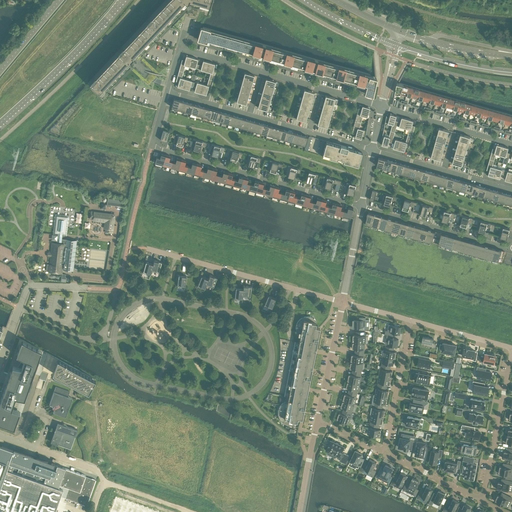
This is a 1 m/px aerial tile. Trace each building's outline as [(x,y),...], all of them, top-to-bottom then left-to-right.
[(167,0),(90,83),(92,85),(102,94),(128,67),(148,85),(151,81),(153,83),(157,78),(156,77),(159,73),(140,54),(184,7),(187,3),(187,2),(188,2),(193,5),(208,9),(209,9),(211,0),(167,0)] [(201,26),(199,33),(201,34),(199,40),(366,88),(364,92),(373,95),(377,77),(201,26)] [(182,59),(179,70),(183,71),(185,65),(189,66),(192,57),(186,56),(185,60),(182,59)] [(198,59),(192,57),(189,66),(198,69),(199,64),(196,64),(198,59)] [(206,71),(209,62),(203,60),(202,65),(199,64),(198,69),(206,71)] [(215,64),(209,62),(206,71),(210,72),(209,79),(213,80),(216,69),(213,68),(215,64)] [(183,88),(186,79),(182,78),(183,71),(179,70),(176,81),(179,82),(177,86),(183,88)] [(244,72),(243,78),(252,81),(254,75),(244,72)] [(186,79),(183,88),(189,90),(190,85),(193,86),(194,81),(196,76),(192,74),(191,80),(186,79)] [(251,87),(252,81),(243,78),(241,84),(251,87)] [(266,78),(264,84),(274,87),(275,81),(266,78)] [(213,80),(209,79),(207,85),(203,84),(200,93),(206,94),(207,90),(210,91),(213,80)] [(200,93),(203,84),(194,81),(193,86),(195,86),(194,91),(200,93)] [(401,94),(403,84),(398,83),(397,83),(395,92),(401,94)] [(249,92),(251,87),(241,84),(240,90),(249,92)] [(272,93),(274,87),(264,84),(262,90),(272,93)] [(406,95),(409,86),(403,84),(401,94),(406,95)] [(412,97),(415,88),(409,86),(406,95),(412,97)] [(418,98),(420,89),(415,88),(412,97),(418,98)] [(304,89),(302,95),(312,98),(314,92),(304,89)] [(424,100),(426,91),(420,89),(418,98),(424,100)] [(248,98),(249,92),(240,90),(238,95),(248,98)] [(270,98),(272,93),(262,90),(261,96),(270,98)] [(429,102),(432,93),(426,91),(424,100),(429,102)] [(435,103),(438,94),(432,93),(429,102),(435,103)] [(441,105),(444,96),(438,94),(435,103),(441,105)] [(246,104),(248,98),(238,95),(236,101),(246,104)] [(310,104),(312,98),(302,95),(301,101),(310,104)] [(325,95),(323,102),(333,104),(335,98),(325,95)] [(269,104),(270,98),(261,96),(259,101),(269,104)] [(447,107),(449,98),(444,96),(441,105),(447,107)] [(171,107),(178,109),(180,100),(174,98),(171,107)] [(453,108),(455,99),(449,98),(447,107),(453,108)] [(458,110),(461,101),(455,99),(453,108),(458,110)] [(187,102),(180,100),(178,109),(184,111),(187,102)] [(267,110),(269,104),(259,101),(257,107),(267,110)] [(309,110),(310,104),(301,101),(299,107),(309,110)] [(464,112),(467,103),(461,101),(458,110),(464,112)] [(193,104),(187,102),(184,111),(191,112),(193,104)] [(332,110),(333,104),(323,102),(322,107),(332,110)] [(470,113),(473,104),(467,103),(464,112),(470,113)] [(199,106),(193,104),(191,112),(197,114),(199,106)] [(476,115),(478,106),(473,104),(470,113),(476,115)] [(206,107),(199,106),(197,114),(203,116),(206,107)] [(360,108),(358,108),(355,120),(361,122),(362,116),(369,117),(370,111),(369,111),(370,108),(363,106),(363,109),(360,108)] [(482,117),(484,107),(478,106),(476,115),(482,117)] [(212,109),(206,107),(203,116),(210,118),(212,109)] [(307,115),(309,110),(299,107),(297,113),(307,115)] [(330,116),(332,110),(322,107),(320,113),(330,116)] [(487,118),(490,109),(484,107),(482,117),(487,118)] [(218,111),(212,109),(210,118),(216,120),(218,111)] [(493,120),(496,111),(490,109),(487,118),(493,120)] [(225,113),(218,111),(216,120),(222,121),(225,113)] [(499,122),(502,112),(496,111),(493,120),(499,122)] [(505,123),(507,114),(502,112),(499,122),(505,123)] [(231,115),(225,113),(222,121),(229,123),(231,115)] [(306,121),(307,115),(297,113),(296,118),(306,121)] [(328,121),(330,116),(320,113),(319,119),(328,121)] [(390,117),(386,116),(385,122),(392,124),(390,130),(395,132),(397,125),(398,121),(395,120),(397,116),(391,114),(390,117)] [(237,116),(231,115),(229,123),(235,125),(237,116)] [(244,118),(237,116),(235,125),(241,127),(244,118)] [(405,128),(408,119),(402,117),(401,122),(398,121),(397,125),(405,128)] [(250,120),(244,118),(241,127),(248,129),(250,120)] [(327,127),(328,121),(319,119),(317,124),(327,127)] [(414,120),(408,119),(405,128),(409,129),(408,135),(412,137),(415,126),(412,125),(414,120)] [(257,122),(250,120),(248,129),(254,131),(257,122)] [(361,122),(355,120),(351,133),(356,134),(355,137),(361,139),(362,135),(365,136),(366,130),(359,128),(361,122)] [(263,124),(257,122),(254,131),(260,132),(263,124)] [(269,126),(263,124),(260,132),(267,134),(269,126)] [(276,127),(269,126),(267,134),(273,136),(276,127)] [(282,129),(276,127),(273,136),(279,138),(282,129)] [(439,128),(438,134),(447,136),(449,131),(439,128)] [(288,131),(282,129),(279,138),(286,140),(288,131)] [(170,132),(163,130),(160,140),(167,142),(170,132)] [(395,132),(390,130),(389,137),(383,135),(381,141),(383,141),(382,145),(388,146),(389,142),(392,142),(393,138),(395,132)] [(295,133),(288,131),(286,140),(292,141),(295,133)] [(301,135),(295,133),(292,141),(299,143),(301,135)] [(187,142),(189,138),(181,135),(181,136),(178,135),(176,134),(173,143),(176,144),(182,146),(184,141),(187,142)] [(446,142),(447,136),(438,134),(436,139),(446,142)] [(461,134),(459,140),(469,143),(470,137),(461,134)] [(308,137),(301,135),(299,143),(305,145),(308,137)] [(409,148),(412,137),(408,135),(406,142),(402,140),(399,150),(405,151),(406,147),(409,148)] [(399,150),(402,140),(393,138),(392,142),(394,143),(393,148),(399,150)] [(198,141),(196,140),(193,139),(191,148),(193,149),(199,151),(201,146),(205,147),(206,143),(198,140),(198,141)] [(444,148),(446,142),(436,139),(434,145),(444,148)] [(467,148),(469,143),(459,140),(457,145),(467,148)] [(354,149),(326,141),(322,155),(358,165),(362,152),(354,150),(354,149)] [(503,146),(497,144),(496,149),(493,148),(490,159),(494,160),(496,154),(500,155),(503,146)] [(216,146),(214,145),(211,154),(218,156),(219,151),(223,152),(224,148),(217,145),(216,146)] [(442,154),(444,148),(434,145),(433,151),(442,154)] [(465,154),(467,148),(457,145),(456,151),(465,154)] [(509,148),(503,146),(500,155),(505,156),(503,162),(507,164),(508,161),(509,157),(510,153),(507,152),(509,148)] [(235,151),(232,150),(230,150),(227,159),(230,159),(230,160),(236,161),(238,156),(239,156),(239,157),(241,158),(243,153),(235,151)] [(441,159),(442,154),(433,151),(431,156),(441,159)] [(464,160),(465,154),(456,151),(454,157),(464,160)] [(163,165),(166,154),(161,153),(160,157),(156,156),(155,163),(163,165)] [(170,167),(172,161),(169,160),(170,156),(166,154),(163,165),(170,167)] [(253,156),(251,155),(250,156),(248,155),(245,164),(248,165),(254,167),(256,162),(260,163),(261,158),(253,156)] [(379,157),(377,166),(383,168),(386,159),(379,157)] [(462,165),(464,160),(454,157),(452,163),(462,165)] [(178,169),(181,159),(177,158),(175,162),(172,161),(170,167),(178,169)] [(186,172),(188,165),(185,164),(186,160),(181,159),(178,169),(186,172)] [(392,161),(386,159),(383,168),(390,169),(392,161)] [(494,160),(490,159),(487,170),(489,170),(488,175),(494,177),(497,168),(492,166),(494,160)] [(281,169),(282,164),(275,162),(274,162),(272,162),(269,161),(267,170),(269,171),(276,173),(277,168),(281,169)] [(398,163),(392,161),(390,169),(396,171),(398,163)] [(194,174),(197,163),(192,162),(191,166),(188,165),(186,172),(194,174)] [(202,176),(203,170),(200,169),(201,165),(197,163),(194,174),(202,176)] [(405,164),(398,163),(396,171),(402,173),(405,164)] [(411,166),(405,164),(402,173),(409,175),(411,166)] [(209,178),(212,168),(208,166),(207,171),(203,170),(202,176),(209,178)] [(288,176),(294,178),(297,168),(293,167),(290,167),(288,166),(285,175),(288,176)] [(417,168),(411,166),(409,175),(415,177),(417,168)] [(217,181),(219,174),(216,173),(217,169),(212,168),(209,178),(217,181)] [(424,170),(417,168),(415,177),(421,178),(424,170)] [(504,174),(505,170),(497,168),(494,177),(500,178),(501,174),(504,174)] [(430,172),(424,170),(421,178),(428,180),(430,172)] [(225,183),(228,172),(223,171),(222,175),(219,174),(217,181),(225,183)] [(233,185),(235,179),(231,178),(233,173),(228,172),(225,183),(233,185)] [(315,174),(309,172),(306,181),(312,183),(314,177),(315,174)] [(436,173),(430,172),(428,180),(434,182),(436,173)] [(443,175),(436,173),(434,182),(440,184),(443,175)] [(241,187),(244,177),(239,175),(238,180),(235,179),(233,185),(241,187)] [(449,177),(443,175),(440,184),(447,186),(449,177)] [(330,188),(333,179),(327,177),(324,176),(322,186),(324,186),(324,187),(330,188)] [(248,189),(250,183),(247,182),(248,178),(244,177),(241,187),(248,189)] [(456,179),(449,177),(447,186),(453,187),(456,179)] [(462,181),(456,179),(453,187),(459,189),(462,181)] [(256,192),(259,181),(255,180),(253,184),(250,183),(248,189),(256,192)] [(264,194),(266,188),(262,187),(264,182),(259,181),(256,192),(264,194)] [(468,182),(462,181),(459,189),(466,191),(468,182)] [(475,184),(468,182),(466,191),(472,193),(475,184)] [(346,192),(346,193),(353,195),(355,185),(349,183),(349,184),(346,184),(344,191),(346,192)] [(272,196),(275,185),(270,184),(269,189),(266,188),(264,194),(272,196)] [(481,186),(475,184),(472,193),(478,195),(481,186)] [(279,198),(281,192),(278,191),(279,187),(275,185),(272,196),(279,198)] [(487,188),(481,186),(478,195),(485,197),(487,188)] [(494,190),(487,188),(485,197),(491,198),(494,190)] [(287,200),(290,190),(286,189),(284,193),(281,192),(279,198),(287,200)] [(295,203),(297,196),(294,196),(295,191),(290,190),(287,200),(295,203)] [(500,191),(494,190),(491,198),(497,200),(500,191)] [(506,193),(500,191),(497,200),(504,202),(506,193)] [(303,205),(306,194),(301,193),(300,197),(297,196),(295,203),(303,205)] [(311,207),(312,201),(309,200),(310,196),(306,194),(303,205),(311,207)] [(386,195),(384,194),(382,202),(384,203),(384,204),(390,205),(392,200),(396,201),(397,197),(387,194),(386,195)] [(318,209),(321,199),(317,197),(316,202),(312,201),(311,207),(318,209)] [(326,212),(328,205),(325,204),(326,200),(321,199),(318,209),(326,212)] [(415,202),(405,199),(402,209),(408,211),(410,206),(414,207),(415,204),(415,202)] [(334,214),(337,203),(332,202),(331,206),(328,205),(326,212),(334,214)] [(342,216),(344,210),(340,209),(342,205),(337,203),(334,214),(342,216)] [(432,212),(433,207),(423,204),(423,205),(421,204),(418,213),(420,214),(427,216),(428,211),(432,212)] [(347,211),(344,210),(342,216),(350,218),(353,208),(348,206),(347,211)] [(442,220),(448,222),(450,217),(454,218),(455,213),(445,210),(442,220)] [(115,214),(91,211),(90,218),(105,220),(107,222),(105,232),(112,233),(115,214)] [(375,214),(368,212),(365,223),(372,225),(375,214)] [(382,216),(375,214),(372,225),(379,227),(380,225),(379,225),(380,222),(381,222),(382,216)] [(473,219),(463,216),(460,215),(458,224),(460,225),(466,227),(468,222),(472,223),(473,219)] [(56,243),(61,243),(61,239),(62,233),(65,234),(66,217),(56,216),(54,233),(57,233),(56,243)] [(389,217),(382,216),(381,222),(380,222),(379,225),(380,225),(379,227),(386,229),(389,217)] [(396,219),(389,217),(386,229),(392,230),(393,229),(393,228),(394,225),(396,219)] [(402,221),(396,219),(394,225),(393,228),(393,229),(392,230),(399,232),(402,221)] [(481,221),(478,220),(476,230),(478,230),(478,231),(485,232),(487,223),(481,221)] [(409,223),(402,221),(399,232),(406,234),(406,232),(407,229),(409,223)] [(101,233),(102,223),(92,223),(91,233),(101,233)] [(415,225),(409,223),(407,229),(406,232),(406,234),(412,236),(415,225)] [(422,227),(415,225),(412,236),(419,238),(419,236),(420,233),(422,227)] [(429,229),(422,227),(420,233),(419,236),(419,238),(426,240),(429,229)] [(503,228),(501,227),(498,236),(501,237),(507,239),(510,229),(503,227),(503,228)] [(438,232),(429,229),(426,240),(435,243),(438,232)] [(448,234),(438,232),(435,243),(445,245),(448,234)] [(455,236),(448,234),(445,245),(452,247),(452,245),(453,246),(453,242),(455,236)] [(461,238),(455,236),(453,242),(453,246),(452,245),(452,247),(458,249),(461,238)] [(468,240),(461,238),(458,249),(465,251),(468,240)] [(56,243),(51,242),(50,254),(48,253),(48,256),(50,256),(49,265),(47,265),(46,271),(49,271),(49,272),(62,273),(62,269),(66,270),(66,269),(70,269),(69,270),(73,271),(76,240),(73,240),(73,241),(69,240),(69,239),(66,239),(61,239),(61,243),(56,243)] [(475,242),(468,240),(465,251),(472,253),(475,242)] [(482,244),(475,242),(472,253),(478,255),(482,244)] [(488,246),(482,244),(478,255),(485,257),(488,246)] [(495,248),(488,246),(485,257),(491,259),(492,257),(493,255),(493,254),(495,248)] [(81,260),(91,260),(91,249),(81,248),(81,260)] [(505,251),(495,248),(493,254),(492,257),(491,259),(502,262),(505,251)] [(162,262),(154,260),(153,264),(151,271),(158,273),(160,266),(161,267),(162,262)] [(153,264),(145,261),(143,266),(144,266),(143,272),(150,275),(151,271),(153,264)] [(218,278),(209,274),(208,279),(206,285),(213,288),(215,282),(216,282),(218,278)] [(186,276),(177,275),(177,279),(178,280),(177,286),(185,287),(186,276)] [(208,279),(200,276),(198,280),(199,280),(197,287),(204,289),(206,285),(208,279)] [(252,286),(243,285),(243,288),(242,297),(243,297),(250,297),(251,291),(252,291),(252,286)] [(243,288),(235,287),(234,292),(235,292),(234,299),(242,300),(243,297),(242,297),(243,288)] [(275,298),(267,295),(265,299),(266,300),(264,306),(271,309),(275,298)] [(296,326),(296,329),(296,331),(297,334),(299,336),(300,336),(297,350),(315,354),(320,327),(318,327),(315,326),(316,320),(314,318),(312,317),(309,316),(307,316),(304,317),(302,318),(299,319),(298,321),(296,324),(296,326)] [(353,320),(353,326),(359,326),(359,329),(365,330),(369,330),(369,320),(366,319),(366,318),(360,317),(360,320),(353,320)] [(386,330),(385,334),(387,334),(393,335),(393,332),(400,334),(401,327),(389,325),(388,331),(386,330)] [(364,342),(368,342),(368,337),(368,335),(368,333),(365,333),(365,332),(359,332),(359,335),(353,335),(353,341),(364,342)] [(387,334),(385,343),(397,346),(399,339),(392,338),(393,335),(387,334)] [(434,339),(423,336),(421,343),(432,345),(432,346),(436,347),(437,342),(433,341),(434,339)] [(0,400),(0,422),(14,428),(20,411),(13,408),(17,398),(24,399),(39,358),(42,351),(22,340),(16,356),(23,359),(18,367),(12,365),(0,400)] [(364,342),(353,341),(352,348),(358,349),(358,352),(364,352),(364,349),(364,342)] [(448,343),(443,342),(442,351),(455,354),(456,345),(451,344),(449,343),(448,343)] [(391,347),(385,346),(383,356),(395,358),(396,351),(390,350),(391,347)] [(464,348),(463,356),(473,358),(473,360),(476,361),(477,355),(474,354),(475,350),(468,349),(469,349),(465,348),(464,348)] [(297,350),(290,388),(307,392),(315,354),(297,350)] [(364,352),(358,352),(358,355),(352,354),(351,361),(362,363),(363,356),(364,352)] [(480,356),(479,361),(487,363),(487,362),(495,364),(496,355),(495,355),(492,354),(492,355),(485,353),(484,357),(480,356)] [(395,358),(383,356),(382,366),(387,367),(388,364),(394,365),(395,358)] [(431,360),(419,358),(417,366),(430,368),(431,360)] [(95,379),(57,359),(52,373),(56,375),(55,375),(55,376),(54,376),(54,377),(54,378),(54,379),(53,380),(84,391),(85,390),(88,392),(95,379)] [(350,368),(356,369),(355,372),(361,373),(362,370),(362,363),(351,361),(350,368)] [(387,367),(382,366),(380,375),(391,378),(393,371),(387,370),(387,367)] [(484,368),(477,366),(477,369),(479,370),(477,378),(490,380),(492,372),(484,371),(484,368)] [(361,373),(355,372),(355,375),(349,374),(347,381),(359,383),(360,376),(361,373)] [(415,378),(415,381),(429,383),(431,375),(425,374),(425,373),(422,373),(416,372),(416,374),(415,378)] [(391,378),(380,375),(378,385),(383,386),(384,383),(390,384),(391,378)] [(359,383),(347,381),(346,388),(352,389),(351,392),(357,393),(358,390),(359,383)] [(483,383),(473,381),(473,384),(475,384),(473,392),(487,395),(489,387),(482,385),(483,383)] [(383,386),(378,385),(376,395),(387,397),(389,390),(383,389),(383,386)] [(66,417),(72,398),(68,396),(70,391),(55,386),(49,404),(54,406),(52,406),(52,407),(53,408),(55,408),(53,412),(66,417)] [(429,390),(413,387),(412,395),(427,399),(429,390)] [(92,440),(88,454),(106,461),(118,465),(107,496),(109,497),(121,501),(132,471),(139,451),(124,446),(113,442),(129,398),(111,388),(110,390),(92,440)] [(278,409),(278,412),(278,414),(279,417),(280,419),(281,421),(284,423),(286,424),(288,425),(291,425),(294,424),(296,423),(297,417),(301,418),(302,418),(307,392),(290,388),(287,402),(285,401),(282,403),(281,405),(279,407),(278,409)] [(357,393),(351,392),(350,395),(345,394),(343,400),(354,403),(356,397),(357,393)] [(387,397),(376,395),(374,394),(372,404),(374,405),(380,406),(380,403),(386,404),(387,397)] [(476,399),(471,398),(469,407),(472,407),(472,408),(473,408),(473,407),(483,409),(484,409),(485,404),(484,404),(485,401),(480,400),(480,399),(476,399)] [(354,403),(343,400),(341,407),(347,408),(346,411),(351,413),(352,410),(354,403)] [(426,406),(427,402),(418,400),(417,404),(410,402),(409,410),(423,413),(424,405),(426,406)] [(380,406),(374,405),(374,408),(371,407),(370,414),(372,414),(384,416),(385,410),(379,409),(380,406)] [(353,414),(351,413),(346,411),(345,415),(339,413),(338,416),(338,417),(337,419),(340,421),(344,423),(344,422),(349,424),(353,414)] [(472,415),(470,415),(468,421),(473,422),(473,423),(477,423),(478,423),(483,424),(483,419),(482,419),(483,416),(479,415),(474,414),(472,413),(472,415)] [(384,416),(372,414),(370,424),(376,425),(377,422),(382,423),(384,416)] [(408,416),(406,425),(408,425),(407,426),(413,427),(413,426),(419,427),(420,418),(408,416)] [(160,422),(156,431),(163,433),(167,424),(160,422)] [(55,429),(51,442),(71,449),(78,430),(62,424),(58,423),(55,429)] [(167,424),(163,433),(171,436),(174,427),(167,424)] [(376,425),(370,424),(368,434),(372,435),(376,436),(376,435),(380,436),(380,433),(381,429),(375,428),(376,425)] [(474,427),(462,424),(461,431),(467,432),(466,437),(471,437),(471,438),(475,439),(475,438),(479,439),(480,432),(474,430),(474,427)] [(408,450),(409,447),(412,447),(413,441),(410,440),(410,439),(411,435),(402,433),(401,437),(400,437),(398,447),(404,448),(404,449),(408,450)] [(191,439),(188,448),(195,451),(198,442),(191,439)] [(460,439),(459,445),(462,445),(461,451),(462,451),(472,453),(475,454),(476,453),(477,453),(478,449),(476,449),(477,446),(470,445),(471,442),(460,439)] [(344,446),(331,440),(326,449),(329,451),(328,454),(336,458),(337,455),(340,456),(340,455),(342,456),(340,461),(346,464),(350,456),(343,453),(343,454),(341,453),(344,446)] [(426,443),(418,441),(415,455),(416,455),(423,456),(422,456),(423,456),(426,443)] [(198,442),(195,451),(202,453),(205,444),(198,442)] [(0,511),(55,511),(64,489),(59,488),(60,485),(59,484),(65,468),(54,464),(53,468),(56,469),(54,473),(51,472),(50,477),(29,469),(33,457),(34,455),(15,448),(15,450),(0,444),(0,511)] [(439,449),(439,451),(432,450),(431,455),(430,454),(429,458),(430,458),(429,462),(437,463),(438,456),(441,456),(443,450),(439,449)] [(510,452),(504,451),(503,455),(503,458),(511,460),(510,463),(511,463),(511,449),(510,452)] [(362,453),(355,450),(350,461),(354,462),(352,466),(355,468),(356,467),(358,468),(359,465),(361,466),(363,462),(359,460),(362,453)] [(221,452),(218,462),(225,464),(228,455),(221,452)] [(167,453),(164,462),(171,464),(174,455),(167,453)] [(33,457),(29,469),(50,477),(51,472),(54,473),(56,469),(53,468),(54,464),(55,462),(34,455),(33,457)] [(174,455),(171,464),(178,467),(182,458),(174,455)] [(228,455),(225,464),(232,467),(235,458),(228,455)] [(374,461),(370,459),(367,464),(364,463),(361,471),(373,477),(376,470),(373,469),(376,462),(374,461)] [(457,463),(446,461),(444,469),(456,471),(457,466),(460,467),(461,461),(458,460),(457,463)] [(477,464),(467,463),(466,470),(463,470),(462,474),(465,475),(464,478),(474,480),(477,464)] [(506,467),(500,466),(499,470),(498,473),(506,475),(505,478),(511,479),(511,465),(506,464),(506,467)] [(380,469),(376,477),(389,483),(392,477),(389,475),(393,468),(392,467),(392,466),(389,465),(389,466),(386,465),(383,470),(380,469)] [(65,468),(59,484),(60,485),(69,488),(66,498),(86,506),(96,480),(85,476),(86,475),(65,468)] [(405,474),(401,472),(398,477),(395,476),(391,484),(401,488),(407,475),(404,474),(405,474)] [(151,476),(149,482),(158,486),(159,486),(161,480),(151,476)] [(235,477),(232,486),(239,488),(242,479),(235,477)] [(416,479),(412,477),(410,483),(407,482),(403,489),(415,495),(418,489),(415,488),(419,481),(416,479)] [(242,479),(239,488),(246,491),(249,482),(242,479)] [(504,483),(498,482),(497,486),(497,489),(511,492),(511,487),(511,481),(505,480),(504,483)] [(149,482),(147,488),(156,491),(158,486),(149,482)] [(268,483),(265,492),(272,495),(275,486),(268,483)] [(176,485),(174,491),(175,491),(175,492),(184,495),(186,489),(176,485)] [(275,486),(272,495),(279,498),(282,489),(275,486)] [(430,488),(426,486),(424,491),(421,490),(417,498),(426,502),(433,489),(430,488)] [(147,488),(145,494),(154,497),(156,491),(147,488)] [(433,495),(429,503),(432,505),(433,503),(439,505),(445,493),(439,490),(436,496),(433,495)] [(175,492),(173,497),(181,500),(184,495),(175,492)] [(145,494),(143,499),(152,503),(154,497),(145,494)] [(503,497),(498,494),(496,498),(495,501),(508,507),(511,498),(511,497),(504,494),(503,497)] [(203,495),(201,501),(210,504),(211,505),(214,499),(203,495)] [(109,497),(103,511),(117,511),(122,501),(121,501),(109,497)] [(173,497),(171,503),(179,506),(181,500),(173,497)] [(143,499),(141,505),(150,508),(152,503),(143,499)] [(456,500),(453,499),(450,504),(447,503),(443,511),(446,511),(454,511),(459,502),(456,501),(456,500)] [(201,501),(199,507),(208,510),(210,504),(201,501)] [(171,503),(169,508),(177,511),(179,506),(171,503)]
